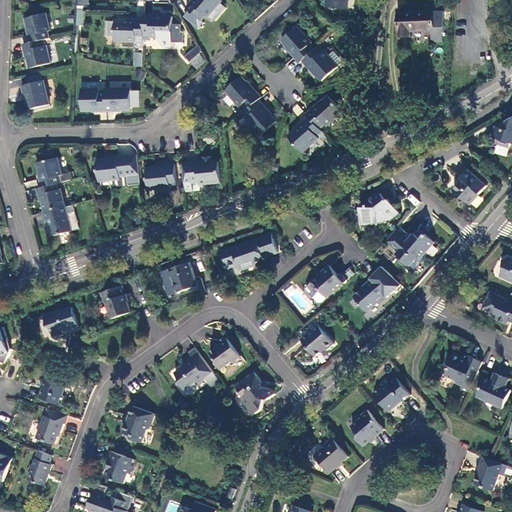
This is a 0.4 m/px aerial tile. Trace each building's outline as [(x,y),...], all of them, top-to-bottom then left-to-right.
[(222,1),(221,0),(193,0),(186,8),(190,11),(185,16),(200,30),(205,24),(202,20),(206,15),(208,17),(209,15),(215,21),(226,8),(220,2),(222,1)] [(347,9),(348,0),(327,0),(327,7),(347,9)] [(83,26),(85,10),(77,9),(75,25),(83,26)] [(399,13),(400,36),(410,36),(410,31),(432,30),(433,41),(444,41),(443,32),(444,32),(443,11),(403,12),(399,13)] [(28,35),(30,42),(42,39),(50,37),(48,31),(50,30),(46,13),(26,18),(30,34),(28,35)] [(160,14),(144,13),(144,18),(144,38),(151,39),(151,36),(159,37),(159,40),(163,47),(173,48),(172,42),(183,43),(184,33),(181,33),(181,24),(173,23),(173,16),(160,16),(160,14)] [(136,47),(143,48),(144,38),(144,18),(128,18),(128,20),(116,20),(115,41),(136,42),(136,47)] [(289,51),(300,63),(302,60),(314,49),(310,44),(312,43),(297,26),(282,40),(290,50),(289,51)] [(44,46),(42,39),(30,42),(22,44),(24,51),(26,51),(31,67),(51,63),(46,45),(44,46)] [(200,54),(202,52),(198,45),(186,56),(191,62),(200,54)] [(322,52),(317,47),(314,49),(302,60),(313,72),(315,71),(323,81),(339,67),(324,51),(322,52)] [(142,52),(133,52),(133,66),(142,66),(142,52)] [(205,62),(200,54),(191,62),(196,69),(205,62)] [(30,109),(50,104),(44,80),(42,80),(41,74),(27,78),(28,84),(21,86),(23,93),(25,93),(30,109)] [(243,105),(247,110),(260,100),(262,97),(252,86),(251,87),(242,77),(226,91),(240,106),(243,105)] [(131,88),(106,88),(107,91),(107,111),(114,111),(115,109),(132,109),(131,88)] [(99,111),(107,111),(107,91),(100,92),(100,89),(99,89),(82,89),(82,110),(99,110),(99,111)] [(318,103),(307,114),(309,116),(320,128),(326,124),(327,126),(343,111),(329,96),(319,105),(318,103)] [(270,111),(260,100),(247,110),(245,112),(249,117),(247,119),(262,135),(277,122),(269,112),(270,111)] [(317,136),(323,131),(320,128),(309,116),(297,126),(298,128),(289,136),(303,152),(319,138),(317,136)] [(511,118),(503,124),(502,128),(496,126),(493,137),(500,139),(499,144),(510,147),(511,143),(511,118)] [(129,186),(141,184),(138,156),(138,154),(109,157),(110,159),(98,160),(100,181),(114,179),(121,179),(120,176),(128,176),(129,186)] [(204,160),(183,163),(186,191),(194,191),(192,182),(199,181),(199,184),(221,182),(219,161),(212,162),(211,156),(203,157),(204,160)] [(40,180),(42,187),(57,183),(72,179),(70,172),(62,174),(57,157),(38,163),(42,180),(40,180)] [(178,184),(175,164),(160,166),(160,167),(147,169),(149,189),(171,187),(170,184),(178,184)] [(487,185),(469,169),(462,177),(462,178),(460,180),(461,183),(454,190),(455,193),(462,199),(463,198),(471,205),(487,185)] [(114,187),(129,186),(128,176),(120,176),(121,179),(114,179),(114,187)] [(41,195),(45,212),(66,206),(61,189),(58,190),(57,183),(42,187),(37,189),(39,195),(41,195)] [(387,200),(381,193),(369,203),(361,204),(361,223),(384,223),(389,218),(391,220),(400,212),(392,203),(391,204),(387,200)] [(80,228),(74,204),(66,206),(72,230),(80,228)] [(72,230),(66,206),(45,212),(44,213),(46,219),(47,219),(52,236),(72,230)] [(411,236),(399,226),(386,241),(399,252),(397,254),(400,256),(400,260),(404,263),(408,263),(411,265),(415,269),(428,253),(427,251),(435,241),(426,233),(424,236),(421,239),(414,233),(411,236)] [(417,230),(414,233),(421,239),(424,236),(417,230)] [(272,233),(223,251),(228,267),(238,263),(239,266),(243,268),(250,266),(252,263),(254,261),(255,263),(265,259),(264,257),(278,251),(272,233)] [(511,257),(510,257),(505,260),(505,267),(502,276),(511,280),(511,257)] [(196,279),(189,262),(170,269),(178,293),(195,287),(194,283),(196,279)] [(328,297),(348,280),(342,274),(339,276),(330,266),(322,272),(323,273),(309,286),(317,295),(322,291),(328,297)] [(403,285),(383,267),(372,279),(373,280),(365,286),(366,287),(355,297),(367,312),(378,303),(381,304),(403,285)] [(131,311),(123,285),(101,293),(104,301),(107,300),(113,317),(131,311)] [(322,302),(328,297),(322,291),(317,295),(309,286),(306,288),(319,302),(322,302)] [(511,296),(511,300),(492,291),(488,300),(490,301),(487,307),(489,312),(496,315),(494,317),(509,324),(511,320),(511,318),(511,296)] [(80,329),(72,306),(65,309),(63,308),(45,315),(49,325),(52,326),(54,335),(57,336),(80,329)] [(319,325),(302,340),(317,357),(325,349),(327,351),(335,345),(319,325)] [(9,340),(4,327),(0,328),(0,360),(6,363),(11,349),(8,347),(6,341),(9,340)] [(241,356),(228,337),(219,343),(220,344),(210,351),(216,360),(217,363),(221,369),(233,361),(234,362),(241,356)] [(217,376),(196,347),(189,352),(191,354),(183,360),(187,364),(175,372),(180,378),(179,381),(185,389),(197,380),(199,383),(206,378),(212,386),(220,380),(217,376)] [(461,389),(470,393),(484,362),(470,356),(469,357),(469,359),(464,357),(454,353),(449,363),(450,367),(446,375),(456,380),(457,383),(463,386),(461,389)] [(48,371),(39,397),(61,405),(64,396),(63,395),(68,378),(48,371)] [(263,382),(255,371),(236,385),(243,396),(243,403),(246,407),(252,407),(257,414),(262,410),(263,403),(264,399),(268,400),(276,394),(270,388),(264,387),(262,384),(263,383),(263,382)] [(496,405),(504,409),(511,391),(511,389),(507,387),(511,379),(496,373),(492,381),(486,378),(478,396),(487,400),(488,397),(497,402),(496,405)] [(404,401),(411,394),(397,377),(382,389),(381,387),(374,392),(388,409),(393,404),(398,405),(403,400),(404,401)] [(151,428),(155,414),(134,406),(128,421),(124,422),(122,429),(124,432),(132,435),(133,439),(143,442),(147,430),(151,428)] [(253,417),(257,414),(252,407),(246,407),(253,417)] [(65,423),(67,415),(47,408),(37,437),(54,444),(59,430),(60,430),(63,423),(65,423)] [(385,429),(368,410),(362,416),(362,418),(352,426),(359,435),(359,440),(365,445),(376,436),(377,436),(385,429)] [(350,457),(335,440),(331,440),(326,444),(326,447),(316,456),(330,473),(350,457)] [(50,464),(53,455),(39,451),(29,480),(45,486),(53,464),(50,464)] [(131,469),(132,465),(134,459),(111,451),(107,460),(110,461),(104,477),(125,484),(128,474),(130,468),(131,469)] [(0,479),(4,482),(13,459),(0,453),(0,479)] [(504,475),(508,465),(495,461),(490,459),(484,457),(480,466),(481,466),(475,483),(495,490),(500,473),(504,475)] [(232,499),(236,489),(230,487),(227,498),(232,499)] [(126,502),(97,492),(95,498),(93,497),(90,507),(91,511),(127,511),(124,510),(126,502)] [(217,511),(218,511),(197,503),(194,511),(184,507),(182,511),(217,511)]
